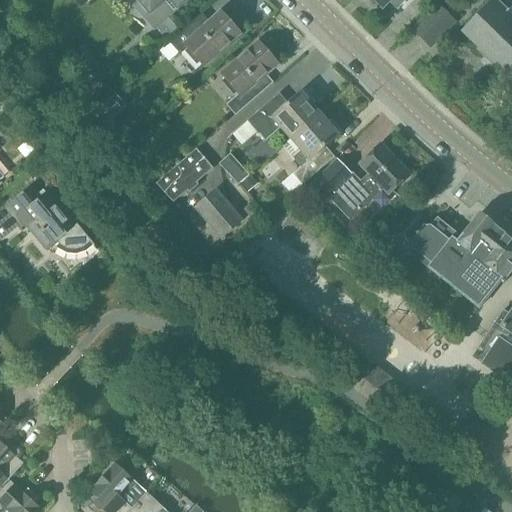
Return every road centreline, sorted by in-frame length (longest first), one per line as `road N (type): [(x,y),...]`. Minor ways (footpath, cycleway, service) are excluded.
road 1 (tertiary): [(511,187),(297,0)]
road 2 (residential): [(63,511),(58,434),(0,379)]
